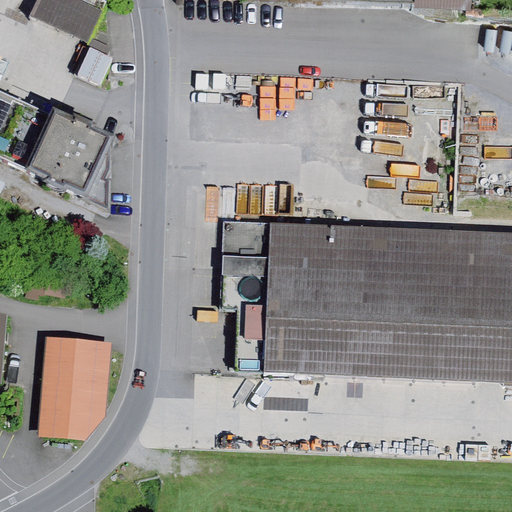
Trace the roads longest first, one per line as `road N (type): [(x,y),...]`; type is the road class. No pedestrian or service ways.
road 1 (unknown): [(132,416),(439,418),(511,427)]
road 2 (residential): [(150,0),(159,45),(151,294)]
road 3 (residential): [(34,511),(108,452),(130,421),(144,379),(151,294)]
road 4 (unknown): [(0,43),(156,133)]
